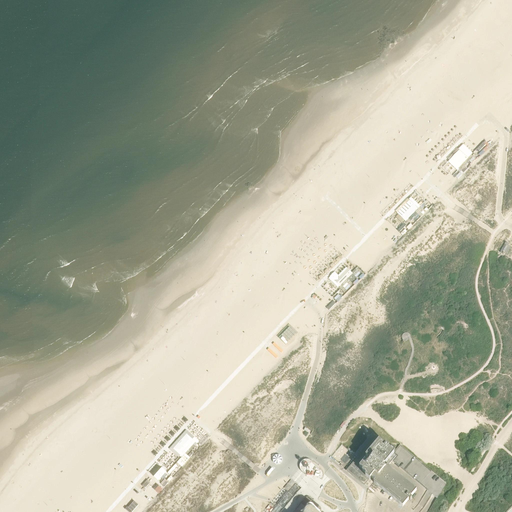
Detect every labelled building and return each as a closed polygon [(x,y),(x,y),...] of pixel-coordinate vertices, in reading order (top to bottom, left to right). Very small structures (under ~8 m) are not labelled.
[(461,174),(471,163),(461,153),(451,163),(461,174)] [(423,217),(438,201),(427,191),(412,206),(410,204),(396,218),(410,233),(424,219),(423,217)] [(387,241),(400,228),(394,222),(381,235),(387,241)] [(330,277),(341,287),(349,278),(352,281),(356,277),(344,266),(337,274),(334,272),(330,277)] [(279,338),(286,345),(297,333),(290,326),(279,338)] [(184,457),(196,444),(187,436),(176,449),(184,457)] [(386,467),(392,461),(396,456),(393,453),(388,448),(389,447),(387,445),(385,447),(372,436),(356,455),(359,458),(347,472),(357,480),(362,474),(362,475),(362,476),(363,476),(364,476),(369,480),(372,477),(376,480),(374,482),(404,506),(409,500),(410,501),(412,499),(410,498),(415,492),(386,467)] [(400,444),(396,449),(393,453),(396,456),(392,461),(427,490),(432,494),(437,499),(446,483),(400,444)] [(278,455),(275,455),(273,458),(273,462),(276,464),(279,464),(282,461),(281,458),(278,455)] [(300,465),(300,466),(300,468),(300,469),(301,471),(302,472),(303,473),(313,462),(312,461),(311,460),(309,460),(308,459),(306,460),(305,460),(303,461),(302,462),(301,463),(300,465)] [(303,473),(296,480),(316,497),(317,495),(326,503),(329,500),(322,493),(329,476),(313,462),(303,473)] [(279,503),(271,511),(318,511),(316,510),(310,504),(309,504),(312,500),(313,498),(301,487),(301,488),(300,489),(295,485),(279,503)] [(133,511),(141,503),(135,499),(125,510),(127,511),(133,511)]
